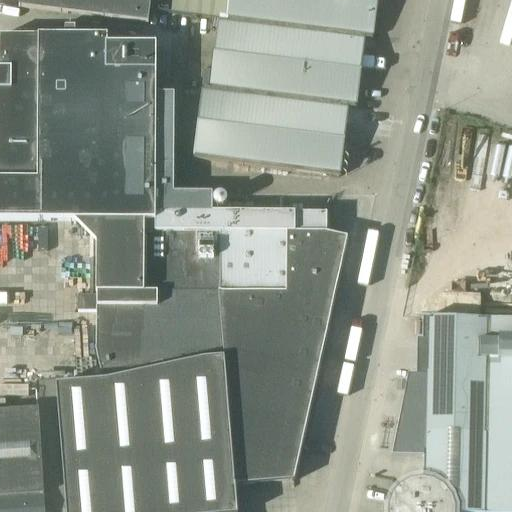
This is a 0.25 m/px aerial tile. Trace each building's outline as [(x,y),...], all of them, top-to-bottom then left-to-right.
[(147,24),(150,0),(19,0),(18,8),(147,24)] [(172,0),(171,13),(187,16),(218,20),(218,21),(372,39),(377,0),(172,0)] [(218,21),(210,89),(348,108),(355,109),(356,106),(357,106),(365,40),(364,40),(364,39),(372,40),(372,39),(218,21)] [(0,221),(72,222),(73,222),(154,222),(154,214),(179,214),(211,214),(211,196),(173,196),(173,97),(155,97),(155,46),(107,46),(107,38),(75,38),(65,38),(38,38),(0,37),(0,221)] [(210,89),(202,88),(202,91),(201,91),(193,158),(193,160),(339,177),(339,175),(340,175),(348,110),(348,108),(210,89)] [(104,380),(56,384),(64,511),(235,511),(234,487),(293,483),(347,240),(326,235),(326,215),(324,215),(211,214),(179,214),(154,214),(154,222),(73,222),(72,222),(96,245),(97,349),(103,374),(104,380)] [(388,509),(387,511),(511,511),(511,321),(422,320),(422,342),(416,342),(416,378),(407,377),(391,459),(423,460),(422,481),(410,483),(400,489),(392,498),(388,509)] [(0,342),(8,343),(8,331),(0,331),(0,342)] [(0,412),(0,496),(42,492),(38,410),(0,412)] [(44,511),(44,492),(42,492),(0,496),(0,511),(44,511)]
